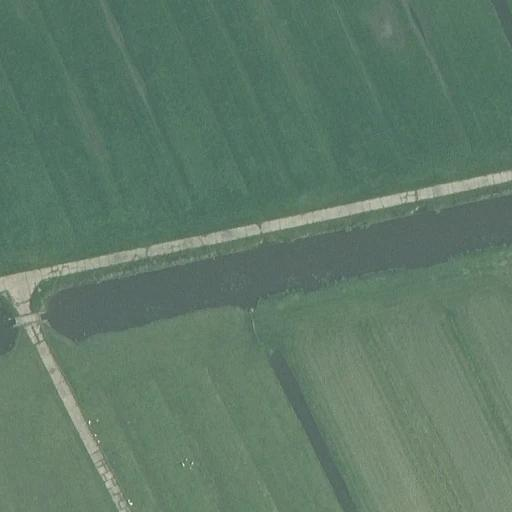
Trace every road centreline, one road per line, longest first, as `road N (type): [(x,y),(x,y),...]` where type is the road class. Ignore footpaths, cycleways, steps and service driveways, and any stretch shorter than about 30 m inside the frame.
road 1 (track): [(0,285),(511,176)]
road 2 (track): [(123,511),(7,284)]
